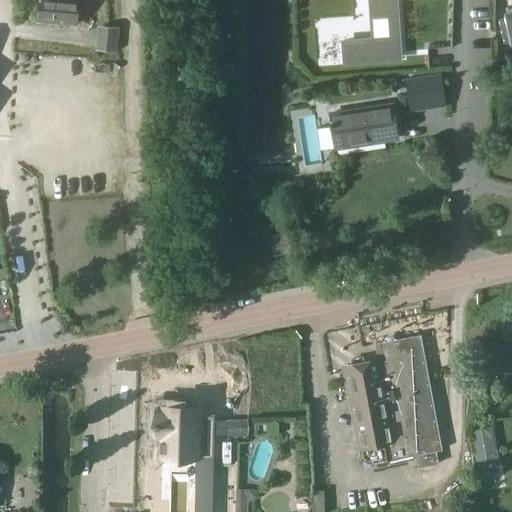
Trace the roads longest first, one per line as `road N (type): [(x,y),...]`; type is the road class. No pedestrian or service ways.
road 1 (unknown): [(467,275),(461,457),(457,477),(442,492),(349,485),(324,418),(307,326)]
road 2 (tertiary): [(0,370),(467,275)]
road 3 (track): [(180,333),(179,0)]
road 4 (residential): [(467,275),(466,0)]
